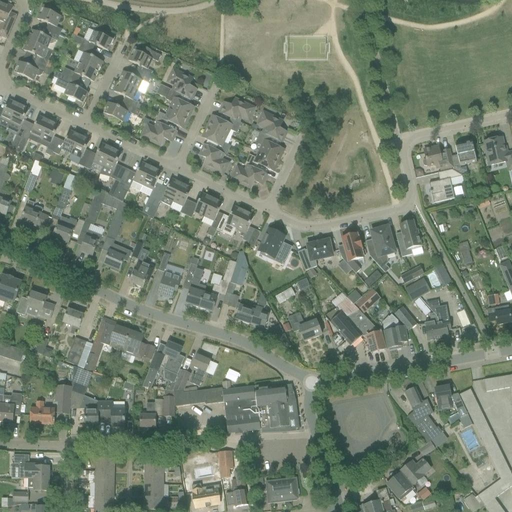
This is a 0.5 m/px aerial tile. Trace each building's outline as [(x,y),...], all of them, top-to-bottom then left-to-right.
[(7,21),(13,8),(3,3),(0,10),(0,36),(6,39),(13,24),(7,21)] [(50,26),(48,31),(59,36),(62,30),(56,28),(61,17),(49,12),(50,9),(42,6),(36,20),(50,26)] [(58,39),(59,36),(48,31),(45,37),(32,31),(27,41),(47,49),(51,40),(57,42),(58,39)] [(89,43),(84,40),(76,37),(73,43),(81,46),(92,51),(95,46),(108,52),(114,39),(107,35),(106,38),(94,32),(89,43)] [(48,62),(53,52),(47,49),(27,41),(23,51),(37,57),(34,63),(46,68),(48,62)] [(90,57),(92,51),(81,46),(78,52),(83,54),(79,64),(98,73),(103,63),(90,57)] [(161,56),(155,54),(150,51),(151,51),(144,48),(142,51),(134,48),(128,62),(141,68),(139,73),(150,79),(153,73),(147,70),(152,61),(158,63),(161,56)] [(43,73),(46,68),(34,63),(32,68),(18,62),(13,76),(20,79),(21,77),(33,82),(35,76),(37,77),(40,77),(42,75),(43,74),(43,73)] [(93,83),(98,73),(79,64),(74,74),(65,69),(62,75),(77,82),(80,77),(93,83)] [(75,88),(77,82),(62,75),(56,72),(53,78),(58,80),(55,86),(66,91),(64,96),(76,101),(74,104),(82,107),(88,94),(75,88)] [(147,84),(150,79),(139,73),(136,79),(123,72),(118,82),(137,91),(142,82),(147,84)] [(169,81),(168,83),(176,86),(173,92),(181,95),(191,100),(195,90),(188,87),(191,80),(173,72),(169,81)] [(133,101),(137,91),(118,82),(113,93),(127,99),(124,104),(136,110),(138,104),(133,101)] [(178,101),(181,95),(173,92),(161,86),(156,95),(166,99),(165,100),(173,104),(170,110),(188,119),(193,108),(178,101)] [(11,124),(19,106),(9,101),(3,114),(0,112),(0,121),(1,119),(11,124)] [(248,120),(253,109),(235,101),(232,108),(225,104),(220,114),(230,119),(238,123),(238,122),(241,117),(248,120)] [(139,111),(136,110),(124,104),(122,110),(108,103),(102,117),(109,120),(110,118),(122,123),(127,113),(137,117),(140,112),(139,111)] [(29,110),(19,106),(11,124),(20,128),(17,136),(22,139),(28,128),(22,125),(29,110)] [(183,129),(188,119),(170,110),(167,117),(159,113),(154,123),(157,124),(165,128),(168,122),(183,129)] [(282,123),(272,118),(263,114),(258,125),(266,129),(263,134),(271,138),(281,143),(286,133),(278,129),(282,123)] [(39,145),(49,122),(39,117),(33,130),(28,128),(22,139),(28,142),(29,140),(39,145)] [(241,124),(238,122),(238,123),(230,119),(228,125),(213,117),(208,128),(226,137),(229,130),(236,134),(241,124)] [(49,122),(39,145),(48,149),(46,155),(51,157),(53,154),(58,142),(53,140),(59,127),(49,122)] [(175,133),(165,128),(157,124),(155,130),(147,127),(147,129),(142,138),(160,146),(164,139),(171,143),(175,133)] [(226,137),(208,128),(203,139),(218,146),(215,151),(223,155),(226,157),(230,147),(223,143),(226,137)] [(72,155),(80,137),(70,132),(64,145),(58,142),(53,154),(59,156),(62,150),(72,155)] [(260,133),(255,143),(263,147),(260,153),(278,161),(283,151),(268,144),(271,138),(263,134),(260,133)] [(90,141),(80,137),(72,155),(81,159),(78,165),(84,168),(89,157),(84,154),(90,141)] [(502,139),(498,140),(497,139),(493,140),(492,141),(484,143),(486,153),(489,167),(506,163),(508,171),(511,170),(511,152),(505,154),(502,139)] [(459,163),(452,164),(453,168),(453,172),(461,176),(460,170),(459,167),(476,163),(474,152),(471,142),(455,146),(457,155),(457,156),(459,163)] [(103,167),(112,149),(102,145),(95,159),(89,157),(84,168),(90,171),(94,163),(103,167)] [(223,155),(215,151),(205,147),(200,156),(207,160),(204,167),(222,175),(226,166),(227,164),(220,161),(223,155)] [(423,161),(422,162),(423,167),(425,167),(427,167),(427,168),(437,165),(438,169),(439,171),(445,170),(453,168),(452,164),(450,158),(449,151),(439,153),(438,147),(423,151),(426,161),(423,161)] [(103,167),(100,175),(110,178),(115,181),(112,186),(117,188),(125,172),(116,167),(122,154),(112,149),(103,167)] [(273,172),(278,161),(260,153),(258,152),(260,153),(257,159),(249,155),(244,166),(247,167),(248,167),(255,171),(258,165),(273,172)] [(8,176),(4,174),(9,162),(2,159),(0,163),(0,184),(3,186),(4,182),(8,182),(9,181),(10,180),(9,177),(8,176)] [(39,177),(43,166),(36,163),(31,174),(39,177)] [(140,192),(151,168),(141,164),(135,176),(125,172),(117,188),(128,193),(130,188),(140,192)] [(266,175),(255,171),(248,167),(247,167),(245,173),(238,169),(237,171),(232,180),(250,189),(254,182),(261,185),(266,175)] [(162,173),(151,168),(140,192),(140,193),(149,197),(146,204),(152,207),(160,190),(155,188),(162,173)] [(48,179),(59,184),(63,175),(52,171),(48,179)] [(450,180),(461,177),(451,171),(440,173),(442,181),(429,184),(433,204),(443,202),(454,199),(450,180)] [(31,194),(37,178),(30,175),(24,192),(31,194)] [(74,182),(75,179),(67,176),(56,208),(63,210),(70,192),(74,182)] [(173,203),(181,185),(171,180),(165,193),(160,190),(152,207),(158,210),(161,203),(170,208),(173,203)] [(181,185),(173,203),(182,207),(180,213),(181,214),(185,216),(191,205),(186,202),(192,189),(181,185)] [(3,201),(6,194),(0,191),(0,214),(6,217),(9,207),(11,204),(3,201)] [(92,257),(96,248),(98,244),(99,244),(102,237),(88,231),(91,225),(93,226),(101,205),(117,211),(120,203),(97,191),(81,233),(88,236),(81,252),(92,257)] [(204,217),(212,199),(202,195),(196,207),(191,205),(185,216),(191,219),(194,213),(204,217)] [(222,204),(212,199),(204,217),(213,222),(207,235),(213,238),(216,231),(223,218),(217,215),(222,204)] [(478,210),(489,206),(487,200),(476,204),(478,210)] [(44,229),(48,219),(49,217),(41,214),(42,211),(41,209),(37,207),(35,208),(34,210),(32,209),(34,204),(29,202),(26,209),(21,222),(28,225),(29,227),(32,228),(33,227),(36,228),(37,226),(44,229)] [(223,218),(216,231),(232,238),(235,230),(244,212),(234,207),(228,220),(223,218)] [(254,217),(244,212),(235,230),(241,233),(240,237),(243,238),(242,241),(248,244),(246,246),(253,249),(260,233),(259,235),(248,230),(254,217)] [(68,244),(72,235),(73,231),(74,232),(77,224),(76,223),(77,222),(70,219),(69,221),(61,218),(58,225),(53,238),(60,241),(61,243),(65,244),(66,243),(68,244)] [(114,241),(121,225),(113,222),(106,238),(114,241)] [(413,222),(411,223),(409,222),(407,222),(405,223),(403,224),(402,225),(399,226),(403,238),(396,239),(402,258),(412,255),(411,250),(421,247),(417,231),(415,232),(413,222)] [(365,243),(368,252),(369,257),(385,274),(389,270),(385,266),(388,263),(386,256),(395,253),(388,228),(376,231),(377,233),(372,234),(374,238),(372,238),(373,240),(365,243)] [(268,230),(258,252),(274,260),(276,257),(286,262),(291,250),(281,246),(285,238),(268,230)] [(357,235),(354,236),(354,234),(343,237),(344,239),(341,240),(344,247),(345,247),(345,249),(338,251),(342,259),(355,275),(360,270),(353,262),(353,261),(363,258),(361,250),(361,249),(358,238),(357,235)] [(305,250),(297,253),(305,272),(317,267),(315,261),(323,259),(323,260),(330,259),(330,258),(332,257),(329,241),(321,243),(320,242),(315,244),(315,245),(307,246),(308,251),(305,251),(305,250)] [(138,260),(144,246),(137,243),(131,258),(138,260)] [(473,265),(468,252),(470,251),(466,243),(459,246),(460,250),(459,250),(466,268),(473,265)] [(131,253),(113,245),(110,252),(108,256),(104,265),(112,269),(111,270),(118,273),(119,271),(119,272),(124,261),(127,262),(131,253)] [(242,288),(248,269),(243,253),(239,253),(236,264),(235,264),(229,283),(229,284),(235,286),(242,288)] [(158,271),(164,273),(169,258),(163,256),(158,271)] [(193,259),(182,288),(190,290),(186,305),(199,309),(204,294),(203,294),(205,287),(198,285),(200,281),(193,278),(196,269),(197,267),(196,266),(198,261),(193,259)] [(139,262),(129,284),(142,289),(146,281),(148,282),(154,269),(139,262)] [(226,295),(226,294),(229,284),(229,283),(235,264),(230,262),(223,282),(221,281),(219,288),(213,286),(210,296),(204,294),(199,309),(212,313),(216,299),(218,299),(220,293),(226,295)] [(511,297),(511,270),(508,262),(499,266),(511,298),(511,297)] [(419,267),(409,273),(413,280),(423,275),(419,267)] [(177,293),(181,278),(165,273),(158,296),(171,300),(174,292),(177,293)] [(413,280),(409,273),(400,277),(404,285),(413,280)] [(14,303),(21,284),(13,281),(14,279),(7,276),(6,279),(2,277),(0,281),(0,301),(5,303),(6,300),(14,303)] [(306,280),(296,285),(300,292),(309,288),(306,280)] [(423,280),(405,290),(411,302),(430,292),(423,280)] [(361,299),(355,305),(363,315),(380,300),(372,290),(361,299)] [(55,307),(45,304),(46,299),(39,296),(40,294),(33,292),(32,294),(31,294),(29,300),(28,299),(28,301),(21,298),(16,314),(25,317),(28,307),(40,311),(38,315),(50,319),(55,307)] [(356,293),(348,301),(353,306),(355,305),(361,299),(356,293)] [(254,311),(250,325),(264,330),(268,316),(261,314),(265,304),(267,303),(262,295),(261,294),(256,308),(255,312),(254,311)] [(247,309),(243,307),(244,305),(237,303),(238,298),(231,295),(228,306),(235,308),(239,310),(236,320),(242,322),(242,323),(248,325),(248,324),(250,325),(254,311),(255,312),(256,308),(248,305),(247,309)] [(499,306),(498,296),(488,297),(489,307),(499,306)] [(348,301),(346,299),(337,308),(337,309),(362,337),(363,336),(364,337),(366,336),(371,354),(385,351),(382,342),(384,342),(381,332),(378,333),(375,329),(353,306),(348,301)] [(447,332),(450,331),(446,307),(439,308),(430,310),(434,314),(437,318),(438,324),(434,325),(437,340),(438,340),(438,342),(443,341),(443,339),(448,338),(447,332)] [(488,315),(489,323),(496,322),(496,326),(511,324),(508,307),(487,310),(488,315)] [(408,332),(416,325),(402,308),(394,315),(408,332)] [(337,309),(324,317),(351,347),(362,337),(337,309)] [(68,311),(65,320),(63,324),(73,327),(70,334),(76,336),(78,329),(79,329),(83,316),(68,311)] [(321,336),(316,322),(304,326),(299,314),(287,318),(293,333),(300,331),(304,343),(321,336)] [(437,318),(434,314),(429,315),(430,323),(424,325),(427,342),(437,340),(434,325),(438,324),(437,318)] [(401,344),(406,343),(407,343),(404,327),(401,328),(398,324),(398,322),(391,316),(389,318),(388,317),(383,323),(384,332),(386,340),(388,350),(389,350),(389,352),(396,350),(396,348),(401,347),(401,344)] [(91,375),(102,345),(109,347),(111,341),(125,346),(130,333),(119,329),(120,326),(104,320),(96,341),(95,345),(93,344),(92,345),(91,345),(82,371),(91,375)] [(285,337),(280,328),(279,326),(269,332),(272,337),(281,339),(285,337)] [(143,338),(130,333),(125,346),(123,352),(122,352),(122,353),(141,360),(145,347),(141,345),(143,338)] [(337,335),(332,340),(335,350),(343,343),(337,335)] [(40,338),(35,353),(42,356),(45,349),(48,341),(40,338)] [(78,367),(86,343),(75,339),(66,362),(78,367)] [(179,356),(182,350),(175,347),(175,345),(170,343),(169,344),(168,344),(163,355),(169,358),(164,371),(177,376),(185,359),(179,356)] [(9,360),(13,348),(7,346),(3,358),(9,360)] [(150,360),(154,349),(148,346),(144,358),(150,360)] [(14,362),(18,350),(13,348),(9,360),(14,362)] [(24,352),(18,350),(14,362),(20,364),(24,352)] [(156,354),(142,388),(151,389),(164,357),(156,354)] [(196,356),(193,365),(192,367),(198,370),(195,377),(193,376),(191,382),(200,386),(210,362),(196,356)] [(83,397),(91,375),(82,371),(77,369),(73,368),(71,393),(83,397)] [(190,375),(181,371),(175,386),(172,393),(174,393),(183,392),(183,391),(184,391),(190,375)] [(504,390),(509,389),(511,388),(511,375),(501,378),(504,390)] [(501,378),(495,379),(498,391),(504,390),(501,378)] [(495,379),(490,380),(492,392),(498,391),(495,379)] [(490,380),(484,381),(486,393),(492,392),(490,380)] [(172,393),(175,386),(168,383),(164,392),(168,392),(168,394),(172,393)] [(224,404),(227,435),(229,434),(260,431),(260,430),(261,430),(286,427),(287,433),(299,431),(295,403),(286,404),(284,388),(267,390),(267,386),(254,387),(255,388),(223,392),(222,389),(183,394),(183,392),(174,393),(174,399),(175,407),(205,404),(205,406),(224,404)] [(55,387),(54,403),(57,404),(57,414),(70,415),(71,388),(55,387)] [(448,387),(434,390),(438,411),(441,413),(453,411),(452,406),(454,406),(458,415),(460,420),(468,417),(466,413),(462,405),(458,396),(450,398),(448,387)] [(422,403),(420,400),(415,389),(404,394),(417,422),(420,428),(417,430),(427,445),(430,443),(434,440),(434,439),(442,434),(438,428),(436,429),(427,417),(433,414),(427,401),(422,403)] [(459,396),(462,401),(473,396),(470,390),(459,396)] [(174,418),(174,393),(172,393),(168,394),(168,398),(163,398),(163,418),(174,418)] [(14,416),(20,416),(21,402),(22,395),(12,394),(11,397),(4,397),(1,423),(3,423),(4,426),(10,425),(10,422),(13,422),(13,420),(14,420),(14,416)] [(462,401),(464,407),(475,402),(473,396),(462,401)] [(464,407),(467,412),(478,407),(475,402),(464,407)] [(54,426),(55,416),(55,410),(43,410),(44,403),(36,403),(36,409),(30,409),(30,425),(54,426)] [(98,421),(105,421),(105,403),(97,403),(97,410),(85,410),(85,428),(98,428),(98,421)] [(105,403),(105,421),(112,421),(112,428),(124,428),(124,410),(124,403),(112,403),(105,403)] [(140,416),(140,428),(155,428),(155,416),(155,404),(146,404),(146,412),(146,416),(140,416)] [(467,412),(470,418),(481,412),(478,407),(467,412)] [(470,418),(472,423),(483,418),(481,412),(470,418)] [(472,426),(468,417),(460,420),(459,421),(463,430),(472,426)] [(472,423),(475,428),(486,423),(483,418),(472,423)] [(475,428),(478,434),(489,429),(486,423),(475,428)] [(478,434),(480,439),(491,434),(489,429),(478,434)] [(480,439),(483,445),(494,439),(491,434),(480,439)] [(483,445),(485,450),(496,445),(494,439),(483,445)] [(485,450),(488,455),(499,450),(496,445),(485,450)] [(488,455),(491,461),(502,456),(499,450),(488,455)] [(231,452),(218,453),(219,471),(232,470),(231,452)] [(49,472),(49,468),(35,468),(35,466),(28,466),(29,456),(13,456),(13,465),(19,465),(19,480),(28,480),(49,480),(49,477),(50,477),(51,472),(49,472)] [(491,461),(493,466),(504,461),(502,456),(491,461)] [(114,460),(95,459),(95,472),(114,472),(114,460)] [(164,461),(145,460),(144,473),(164,473),(164,461)] [(430,470),(423,461),(415,467),(412,463),(398,474),(399,475),(398,475),(401,479),(402,478),(410,487),(424,477),(423,476),(430,470)] [(493,466),(496,472),(507,466),(504,461),(493,466)] [(496,472),(500,480),(502,479),(510,473),(507,466),(496,472)] [(233,493),(225,495),(227,507),(235,506),(235,508),(248,506),(245,491),(246,491),(244,481),(242,471),(235,473),(237,484),(231,485),(233,493)] [(114,485),(114,472),(95,472),(95,484),(114,485)] [(163,486),(164,473),(144,473),(144,486),(163,486)] [(509,489),(511,486),(511,476),(510,473),(502,479),(509,489)] [(410,487),(402,478),(401,479),(398,475),(386,485),(400,502),(412,491),(410,488),(410,487)] [(504,493),(509,489),(502,479),(500,480),(497,483),(504,493)] [(48,492),(49,480),(28,480),(28,489),(34,489),(34,492),(48,492)] [(297,498),(294,481),(267,484),(269,503),(295,500),(297,498)] [(497,483),(492,486),(499,496),(504,493),(497,483)] [(114,497),(114,485),(95,484),(95,497),(114,497)] [(163,499),(163,486),(144,486),(144,498),(163,499)] [(492,486),(477,497),(484,507),(494,500),(499,496),(492,486)] [(219,488),(192,492),(195,509),(219,505),(218,497),(221,497),(219,488)] [(419,494),(424,500),(432,495),(427,488),(419,494)] [(391,511),(388,501),(389,501),(385,490),(376,493),(379,501),(362,506),(363,511),(393,511),(394,511),(391,511)] [(28,494),(13,493),(13,500),(8,500),(7,508),(22,505),(28,505),(28,494)] [(470,509),(477,503),(471,495),(464,501),(470,509)] [(113,510),(114,497),(95,497),(94,510),(113,510)] [(163,511),(163,499),(144,498),(144,511),(163,511)] [(411,511),(421,511),(435,507),(432,500),(410,508),(411,511)] [(484,507),(488,511),(498,505),(494,500),(484,507)]
